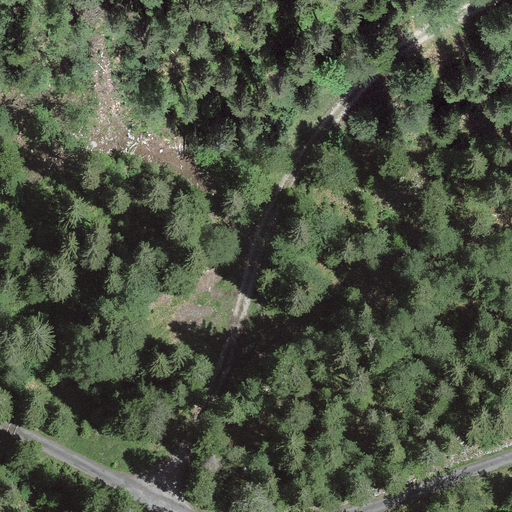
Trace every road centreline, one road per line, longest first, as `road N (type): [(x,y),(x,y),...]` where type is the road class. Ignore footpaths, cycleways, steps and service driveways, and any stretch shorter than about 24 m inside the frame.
road 1 (track): [(159,504),(198,429),(274,207),(299,164),(369,78),(424,34),(489,0)]
road 2 (track): [(172,511),(0,423)]
road 3 (track): [(511,457),(357,511)]
